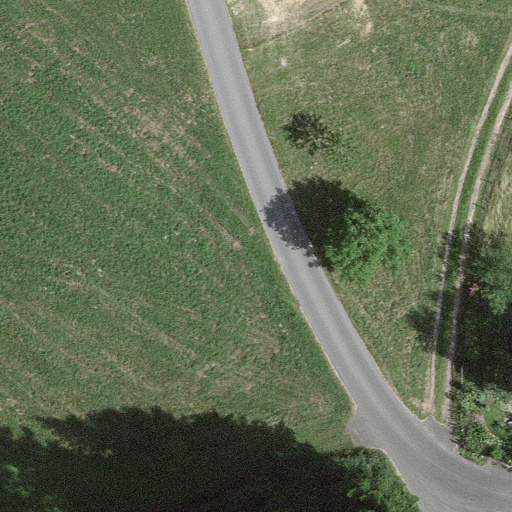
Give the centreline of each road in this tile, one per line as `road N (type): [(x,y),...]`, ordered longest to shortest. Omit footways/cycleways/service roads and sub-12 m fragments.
road 1 (unclassified): [(438,506),(289,238),(209,0)]
road 2 (track): [(511,99),(464,262),(438,506)]
